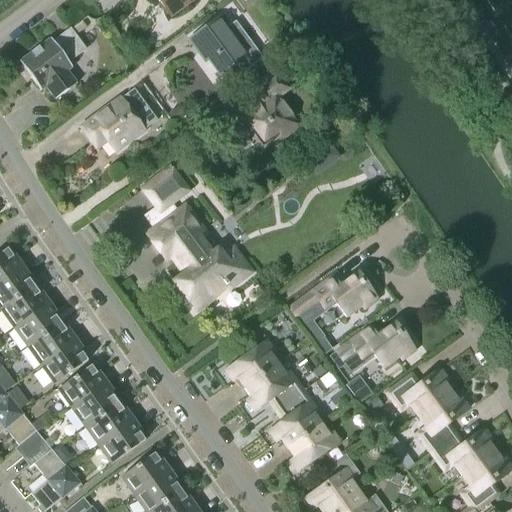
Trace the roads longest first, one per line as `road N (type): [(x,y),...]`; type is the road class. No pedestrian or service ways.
road 1 (residential): [(261,511),(45,213),(0,138)]
road 2 (residential): [(440,283),(401,221),(373,242),(402,286)]
road 3 (residential): [(511,405),(440,283)]
